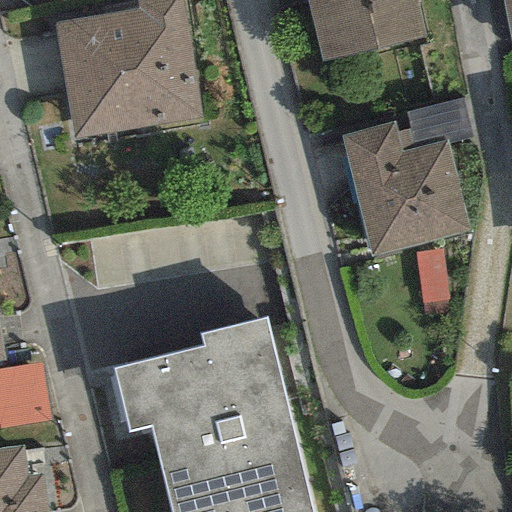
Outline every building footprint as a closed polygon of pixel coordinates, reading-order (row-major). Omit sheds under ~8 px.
[(134,0),(136,11),(53,24),(70,138),(201,119),(183,0),(134,0)] [(303,0),(318,62),(426,38),(417,0),(303,0)] [(511,0),(501,0),(511,55),(511,0)] [(458,92),(399,107),(408,139),(466,124),(458,92)] [(395,124),(339,139),(370,257),(469,231),(445,143),(403,154),(395,124)] [(203,346),(111,368),(126,432),(148,426),(169,511),(312,511),(265,317),(200,333),(203,346)] [(41,365),(0,371),(0,428),(49,421),(41,365)] [(19,448),(0,450),(0,511),(48,511),(43,479),(24,482),(19,448)]
